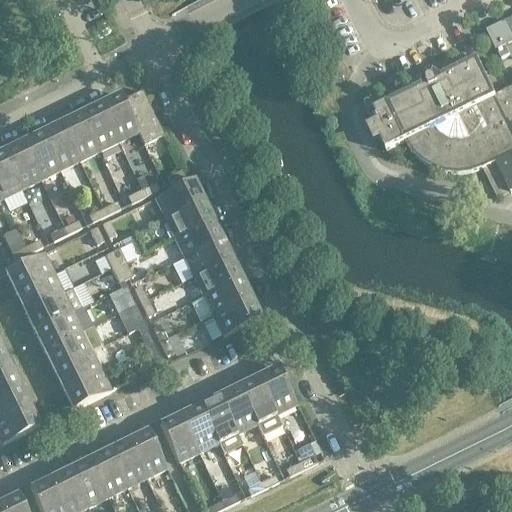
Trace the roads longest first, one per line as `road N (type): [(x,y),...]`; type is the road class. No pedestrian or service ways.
road 1 (residential): [(293,348),(144,49)]
road 2 (residential): [(0,492),(293,348)]
road 3 (residential): [(368,496),(293,348)]
road 4 (residential): [(0,121),(144,49)]
